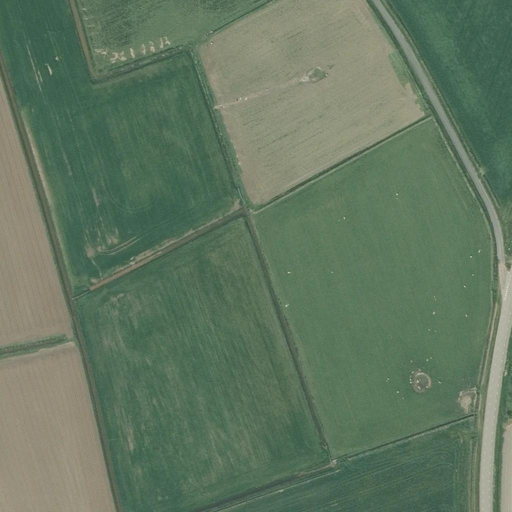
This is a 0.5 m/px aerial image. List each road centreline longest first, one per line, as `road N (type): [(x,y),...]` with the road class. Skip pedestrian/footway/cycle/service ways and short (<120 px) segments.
road 1 (unclassified): [(375,0),(481,189),(507,286)]
road 2 (tertiary): [(484,511),(507,286)]
